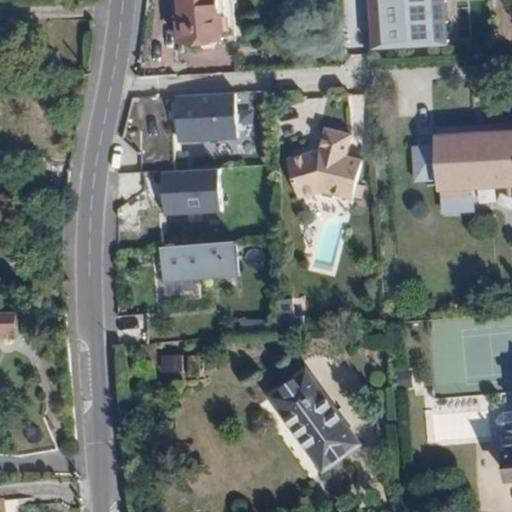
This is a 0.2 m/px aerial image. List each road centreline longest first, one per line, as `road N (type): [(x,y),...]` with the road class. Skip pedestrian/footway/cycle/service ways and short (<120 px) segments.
road 1 (tertiary): [(126,0),(89,241),(102,511)]
road 2 (unknown): [(111,83),(357,71)]
